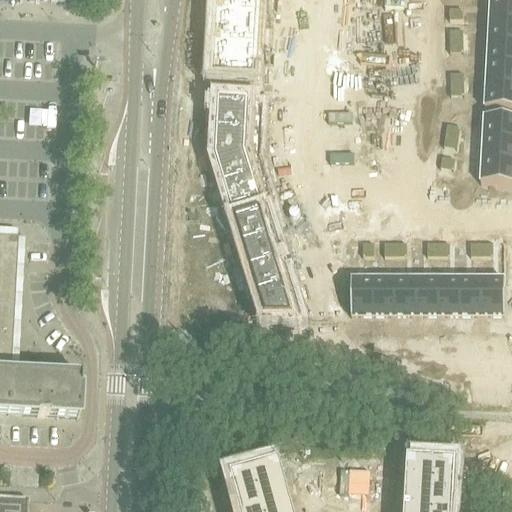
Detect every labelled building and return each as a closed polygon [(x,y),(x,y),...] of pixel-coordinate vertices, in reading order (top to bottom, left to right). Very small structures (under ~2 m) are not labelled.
[(217,0),(213,80),(214,80),(240,82),(257,83),(257,82),(258,73),(264,73),(267,0),(217,0)] [(511,3),(491,2),(490,24),(511,25),(511,3)] [(511,25),(490,24),(488,46),(511,47),(511,25)] [(450,37),(450,45),(463,45),(463,37),(450,37)] [(450,45),(450,53),(463,53),(463,45),(450,45)] [(511,47),(488,46),(487,68),(511,69),(511,47)] [(511,69),(487,68),(486,90),(511,91),(511,69)] [(451,81),(451,88),(464,88),(464,80),(451,81)] [(451,88),(451,96),(464,96),(464,88),(451,88)] [(511,91),(486,90),(485,112),(511,113),(511,91)] [(219,104),(218,131),(259,133),(260,106),(219,104)] [(278,107),(277,117),(288,117),(288,108),(278,107)] [(277,117),(277,126),(287,127),(288,117),(277,117)] [(511,121),(484,120),(483,142),(511,144),(511,121)] [(277,126),(276,136),(287,136),(287,127),(277,126)] [(218,131),(216,162),(258,157),(259,133),(218,131)] [(447,132),(446,139),(459,141),(460,134),(447,132)] [(276,136),(276,145),(286,146),(287,136),(276,136)] [(446,139),(445,147),(458,149),(459,141),(446,139)] [(511,144),(483,142),(482,165),(511,166),(511,144)] [(258,157),(216,162),(225,192),(264,180),(258,157)] [(442,161),(441,168),(454,171),(455,163),(442,161)] [(285,162),(275,165),(278,174),(288,171),(285,162)] [(511,166),(482,165),(481,187),(511,188),(511,166)] [(288,171),(278,174),(281,183),(290,180),(288,171)] [(264,180),(225,192),(233,217),(272,206),(264,180)] [(290,180),(281,183),(283,192),(293,189),(290,180)] [(293,189),(283,192),(286,201),(296,198),(293,189)] [(298,206),(288,209),(291,218),(301,215),(298,206)] [(268,215),(235,225),(243,251),(276,241),(268,215)] [(301,215),(291,218),(294,227),(304,224),(301,215)] [(308,238),(298,240),(301,250),(311,247),(308,238)] [(0,294),(14,295),(17,240),(0,239),(0,294)] [(276,241),(243,251),(251,275),(283,265),(276,241)] [(311,247),(301,250),(304,258),(313,256),(311,247)] [(388,247),(388,261),(396,261),(396,247),(388,247)] [(396,247),(396,261),(404,261),(404,247),(396,247)] [(325,258),(325,269),(334,269),(334,258),(325,258)] [(334,258),(334,269),(343,269),(343,258),(334,258)] [(283,265),(251,275),(258,299),(291,289),(283,265)] [(352,283),(351,320),(373,320),(373,283),(352,283)] [(373,283),(373,320),(395,320),(395,283),(373,283)] [(395,283),(395,320),(417,320),(417,283),(395,283)] [(417,283),(417,320),(439,320),(439,283),(417,283)] [(439,283),(439,320),(461,320),(461,283),(439,283)] [(461,283),(461,320),(483,320),(483,283),(461,283)] [(483,283),(483,320),(505,320),(505,283),(483,283)] [(333,286),(333,295),(343,295),(343,286),(333,286)] [(291,289),(258,299),(265,323),(301,323),(291,289)] [(0,335),(12,336),(14,295),(0,294),(0,335)] [(333,295),(333,304),(343,305),(343,295),(333,295)] [(0,350),(11,351),(12,336),(0,335),(0,350)] [(11,351),(0,350),(0,379),(10,380),(11,351)] [(0,379),(0,416),(8,417),(10,380),(0,379)] [(10,380),(8,417),(37,418),(37,419),(48,420),(48,419),(76,420),(77,421),(78,421),(80,383),(79,383),(79,379),(65,379),(64,383),(10,380)] [(258,474),(231,481),(239,511),(454,511),(455,495),(456,480),(456,468),(415,466),(414,466),(414,476),(408,475),(405,511),(292,511),(282,477),(277,479),(274,469),(258,474)] [(25,511),(26,505),(28,505),(28,502),(25,502),(25,504),(0,503),(0,511),(25,511)]
